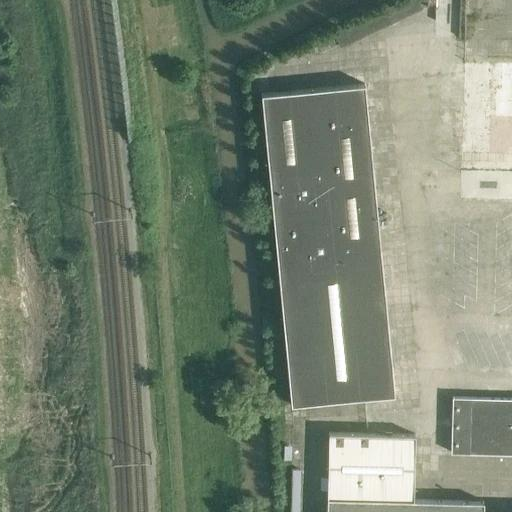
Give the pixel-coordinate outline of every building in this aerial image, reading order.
[(420,12),(418,0),(409,0),(333,36),(339,49),(420,12)] [(511,62),(460,61),(457,171),(511,171),(511,62)] [(261,93),(291,403),(394,393),(364,83),(261,93)] [(511,398),(453,397),(451,452),(511,453),(511,398)] [(481,511),(482,501),(413,499),(415,434),(328,432),(326,511),(481,511)]
